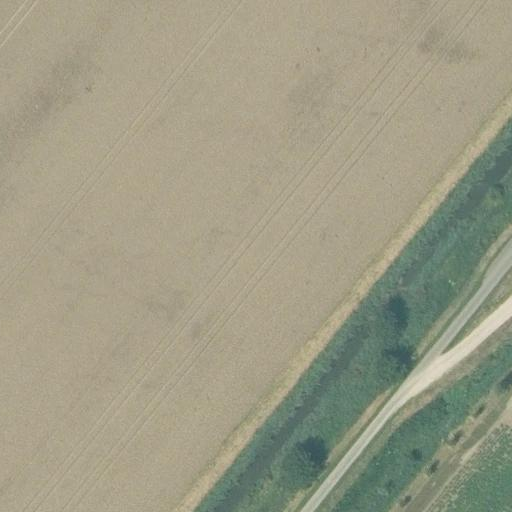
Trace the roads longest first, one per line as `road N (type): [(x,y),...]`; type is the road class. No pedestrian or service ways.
road 1 (unclassified): [(308,511),(511,262)]
road 2 (track): [(419,376),(443,371),(511,303)]
